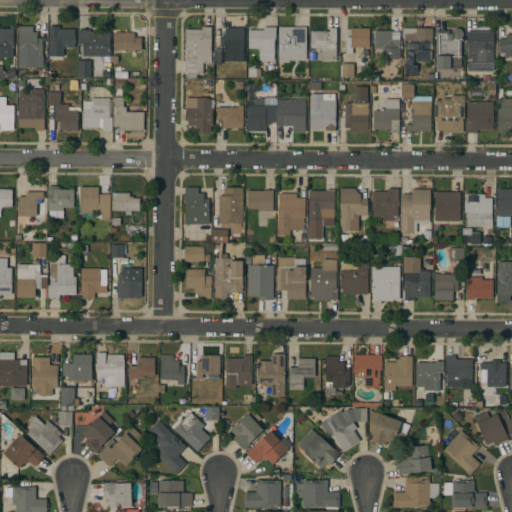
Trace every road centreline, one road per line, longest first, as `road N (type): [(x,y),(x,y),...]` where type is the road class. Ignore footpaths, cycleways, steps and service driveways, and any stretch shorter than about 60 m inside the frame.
road 1 (residential): [(511,328),(0,325)]
road 2 (residential): [(511,161),(0,159)]
road 3 (residential): [(167,0),(162,326)]
